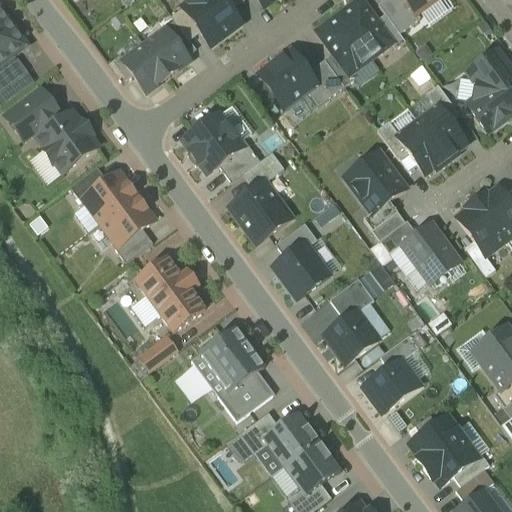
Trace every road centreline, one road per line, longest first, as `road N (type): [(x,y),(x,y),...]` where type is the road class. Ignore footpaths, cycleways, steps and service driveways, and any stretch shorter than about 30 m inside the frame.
road 1 (residential): [(135,139),(413,511)]
road 2 (residential): [(135,139),(327,0)]
road 3 (residential): [(35,0),(135,139)]
